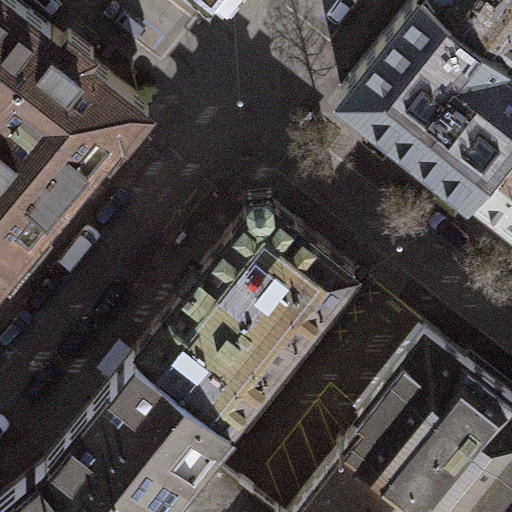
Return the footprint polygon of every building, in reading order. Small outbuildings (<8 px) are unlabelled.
[(0,0),(0,88),(54,24),(22,0),(0,0)] [(508,50),(443,0),(409,0),(342,85),(472,187),(511,136),(511,82),(506,90),(488,76),(508,50)] [(511,44),(511,0),(443,0),(508,50),(511,44)] [(0,222),(21,240),(98,148),(120,122),(127,127),(150,98),(88,50),(95,42),(69,21),(62,30),(54,24),(0,88),(0,222)] [(511,136),(472,187),(511,218),(511,136)] [(274,196),(272,183),(248,186),(250,199),(201,260),(135,342),(232,419),(357,263),(274,196)] [(0,265),(21,240),(0,222),(0,265)] [(362,412),(347,431),(449,511),(470,511),(478,502),(484,506),(511,470),(511,383),(466,348),(466,349),(427,318),(356,407),(362,412)] [(46,455),(94,511),(170,511),(218,453),(210,447),(232,419),(135,342),(88,402),(46,455)] [(286,507),(218,453),(170,511),(449,511),(347,431),(286,507)] [(0,491),(0,511),(94,511),(46,455),(0,491)] [(490,511),(484,506),(478,502),(470,511),(490,511)]
